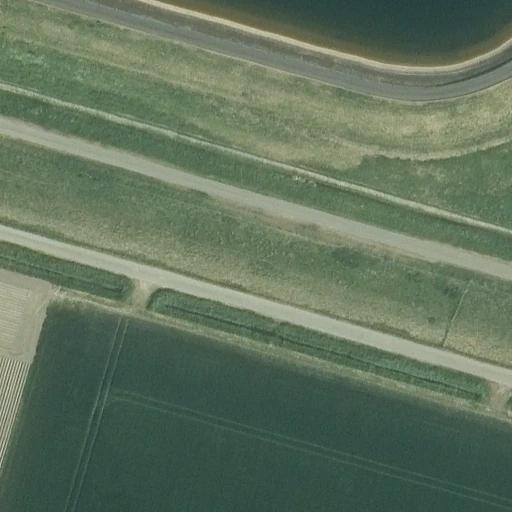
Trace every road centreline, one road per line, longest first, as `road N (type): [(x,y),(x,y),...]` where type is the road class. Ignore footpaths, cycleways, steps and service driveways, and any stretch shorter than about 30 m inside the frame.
road 1 (unclassified): [(511,380),(0,233)]
road 2 (unclassified): [(511,274),(0,128)]
